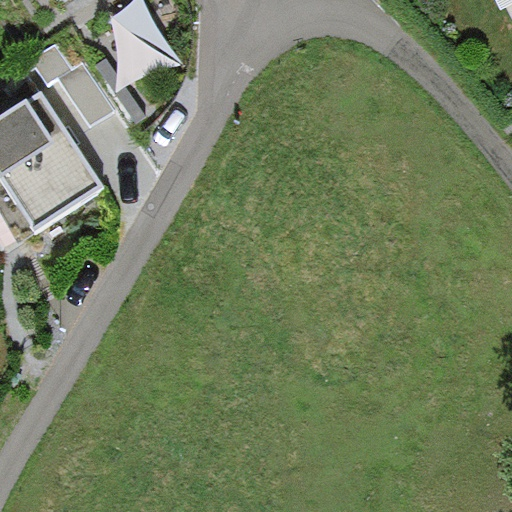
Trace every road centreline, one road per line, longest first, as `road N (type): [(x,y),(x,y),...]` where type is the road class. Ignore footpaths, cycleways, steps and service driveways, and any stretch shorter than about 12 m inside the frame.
road 1 (residential): [(0,482),(271,0)]
road 2 (residential): [(306,0),(387,35),(511,165)]
